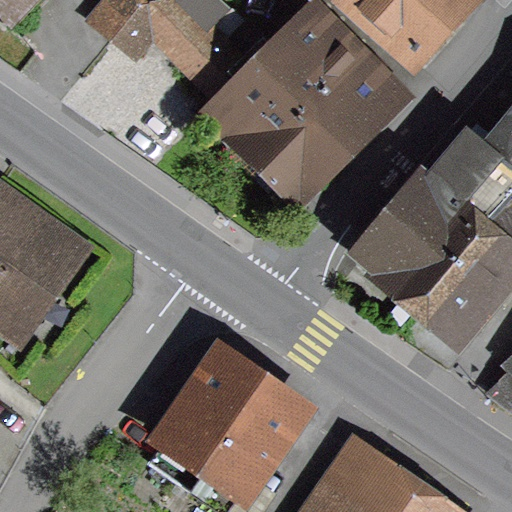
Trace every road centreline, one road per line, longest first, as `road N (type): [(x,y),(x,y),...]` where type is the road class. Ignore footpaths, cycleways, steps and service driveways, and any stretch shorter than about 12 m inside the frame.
road 1 (residential): [(268,308),(356,193),(511,21)]
road 2 (residential): [(14,511),(37,469),(201,261)]
road 3 (tertiary): [(268,308),(511,472)]
road 4 (tertiary): [(0,120),(201,261)]
